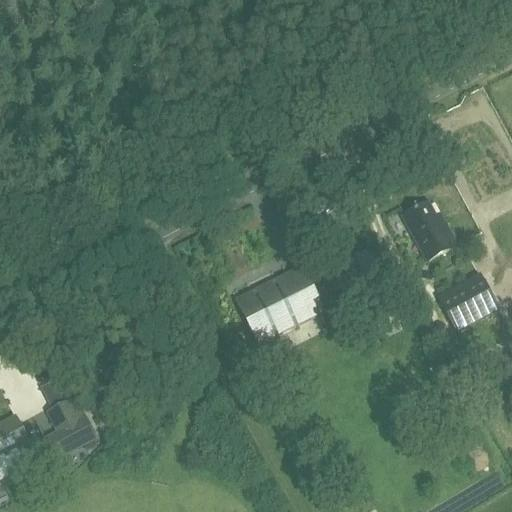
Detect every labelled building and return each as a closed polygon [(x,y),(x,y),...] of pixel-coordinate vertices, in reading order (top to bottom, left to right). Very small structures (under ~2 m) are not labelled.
[(456,248),(443,224),(439,226),(427,205),(402,219),(427,264),(452,250),(456,248)] [(394,305),(368,252),(342,266),(369,317),(394,305)] [(301,269),(235,302),(259,349),(325,316),(301,269)] [(456,335),(479,323),(501,312),(482,278),(438,300),(456,335)] [(199,353),(195,346),(187,351),(192,357),(199,353)] [(511,376),(511,353),(501,358),(509,378),(511,376)] [(90,441),(70,403),(47,414),(58,435),(41,444),(51,461),(67,453),(90,441)] [(0,463),(29,448),(15,420),(0,427),(0,463)]
